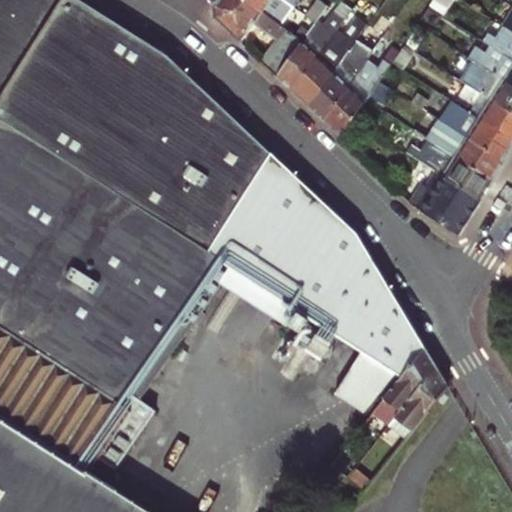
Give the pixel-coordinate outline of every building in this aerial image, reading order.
[(74,0),(0,0),(0,511),(141,511),(71,467),(79,454),(99,467),(130,422),(140,409),(125,397),(228,272),(401,378),(425,347),(356,234),(167,57),(74,0)] [(296,36),(281,25),(246,0),(218,0),(214,6),(215,19),(241,43),(254,24),(277,41),(261,62),(277,77),(303,41),(296,36)] [(246,0),(281,25),(293,8),(281,0),(246,0)] [(281,0),(293,8),(299,0),(281,0)] [(318,21),(329,7),(319,0),(317,0),(305,17),(315,24),(318,21)] [(442,15),(451,0),(433,0),(429,7),(442,15)] [(310,32),(303,41),(277,77),(293,92),(336,34),(318,21),(315,24),(310,32)] [(303,41),(310,32),(302,27),(296,36),(303,41)] [(511,60),(511,34),(509,32),(502,43),(483,32),(478,39),(492,48),(511,60)] [(336,34),(293,92),(308,107),(351,45),(336,34)] [(325,123),(366,62),(375,47),(358,36),(351,45),(308,107),(325,123)] [(402,70),(414,52),(403,45),(395,58),(392,64),(402,70)] [(511,60),(492,48),(487,55),(477,47),(469,60),(473,62),(511,87),(511,60)] [(342,138),(392,64),(395,58),(387,53),(376,69),(366,62),(325,123),(342,138)] [(511,115),(511,87),(473,62),(461,82),(465,85),(511,115)] [(511,115),(465,85),(453,103),(511,141),(511,115)] [(414,94),(409,102),(419,109),(424,101),(414,94)] [(505,165),(511,154),(511,141),(453,103),(449,110),(432,99),(424,112),(505,165)] [(505,165),(424,112),(411,131),(493,184),(505,165)] [(481,202),(493,184),(411,131),(399,150),(431,170),(481,202)] [(481,202),(431,170),(409,204),(412,208),(459,237),(481,202)] [(383,401),(400,414),(437,367),(425,347),(401,378),(383,401)] [(437,367),(400,414),(395,421),(411,433),(448,385),(437,367)] [(395,421),(400,414),(383,401),(378,408),(386,414),(395,421)] [(365,440),(386,414),(378,408),(358,434),(365,440)] [(389,429),(405,441),(411,433),(395,421),(389,429)] [(354,454),(365,440),(358,434),(347,449),(354,454)] [(360,498),(366,490),(350,478),(344,486),(360,498)]
